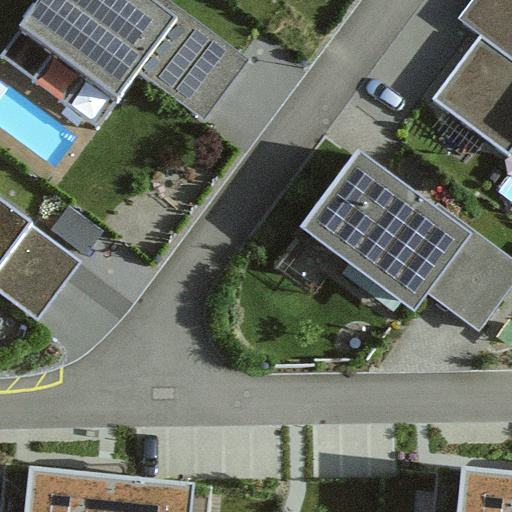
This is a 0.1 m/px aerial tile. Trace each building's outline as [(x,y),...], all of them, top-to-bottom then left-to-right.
[(47,0),(21,36),(119,108),(139,80),(204,127),(251,64),(161,0),(47,0)] [(511,158),(511,0),(484,0),(466,23),(489,42),(441,104),(511,158)] [(7,123),(48,150),(63,127),(22,100),(7,123)] [(431,223),(354,167),(303,236),(416,318),(430,299),(479,335),(511,290),(511,264),(439,212),(431,223)] [(0,211),(0,274),(30,234),(0,211)] [(511,511),(511,474),(439,467),(434,511),(511,511)] [(209,511),(212,490),(7,470),(2,511),(209,511)]
